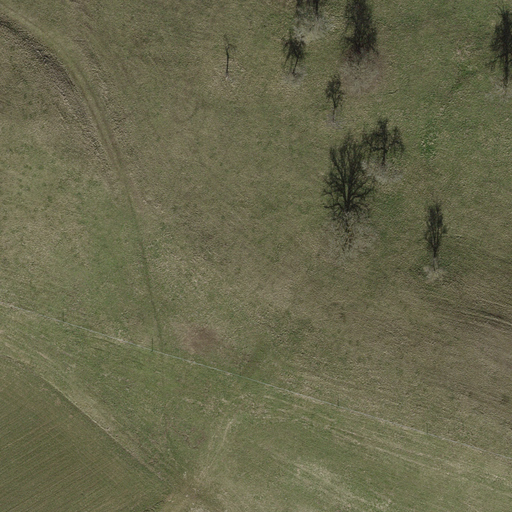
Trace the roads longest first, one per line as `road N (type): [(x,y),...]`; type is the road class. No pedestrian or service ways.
road 1 (track): [(0,326),(183,505)]
road 2 (track): [(0,3),(50,36),(67,60),(124,184)]
